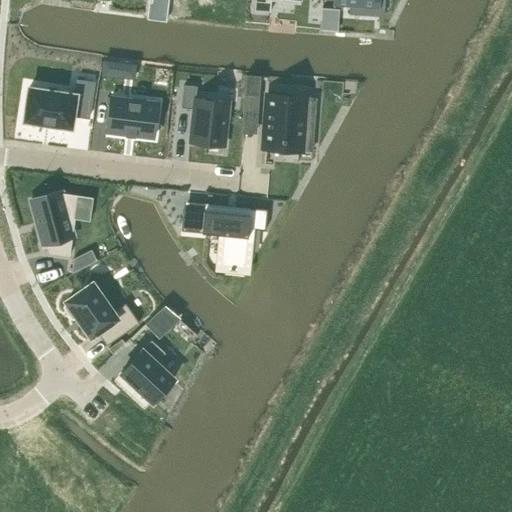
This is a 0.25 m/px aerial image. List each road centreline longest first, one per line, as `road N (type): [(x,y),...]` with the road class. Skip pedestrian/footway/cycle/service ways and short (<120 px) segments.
road 1 (residential): [(0,156),(228,182)]
road 2 (residential): [(0,269),(60,375)]
